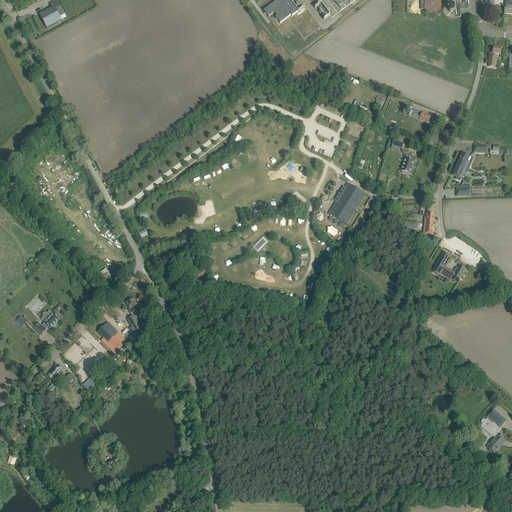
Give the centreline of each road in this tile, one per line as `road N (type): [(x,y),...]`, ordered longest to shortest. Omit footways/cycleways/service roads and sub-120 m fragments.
road 1 (unclassified): [(143,265),(0,0)]
road 2 (unclassified): [(213,485),(188,363),(143,265)]
road 3 (residential): [(443,235),(443,173),(486,30)]
road 4 (unclassified): [(0,406),(143,265)]
road 5 (track): [(501,511),(404,418),(373,373)]
road 6 (track): [(373,373),(443,235)]
road 7 (track): [(322,160),(307,226),(311,270),(302,285),(280,287)]
road 8 (track): [(288,375),(235,363),(176,331)]
